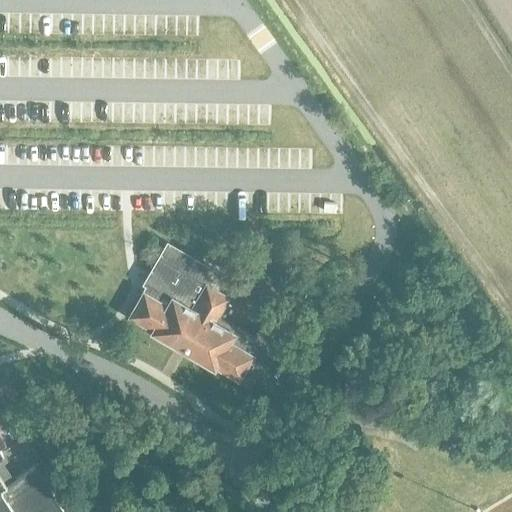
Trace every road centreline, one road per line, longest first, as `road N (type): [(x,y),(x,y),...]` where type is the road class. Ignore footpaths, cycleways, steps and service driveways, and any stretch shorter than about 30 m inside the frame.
road 1 (residential): [(222,464),(348,300),(387,230),(382,209),(232,0)]
road 2 (residential): [(0,317),(139,389),(191,425),(222,464)]
